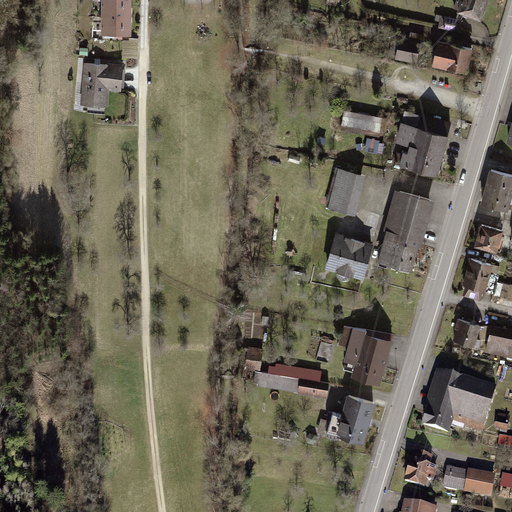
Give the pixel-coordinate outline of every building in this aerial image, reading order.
[(131,0),(104,0),(104,33),(131,33),(131,0)] [(463,0),(459,11),(481,19),(488,0),(463,0)] [(442,16),(440,27),(460,31),(462,20),(442,16)] [(410,41),(421,43),(423,43),(425,35),(412,33),(410,41)] [(140,56),(139,38),(125,39),(126,56),(140,56)] [(410,41),(401,39),(400,42),(397,57),(417,61),(421,43),(410,41)] [(390,56),(397,57),(400,42),(393,40),(390,56)] [(473,48),(440,41),(435,65),(467,72),(473,48)] [(84,54),(84,46),(74,45),(74,54),(84,54)] [(123,65),(86,63),(83,105),(106,107),(108,88),(122,89),(123,65)] [(383,118),(345,111),(342,124),(381,131),(383,118)] [(407,112),(404,123),(419,127),(448,135),(452,124),(407,112)] [(399,141),(413,145),(419,127),(404,123),(399,141)] [(413,145),(412,149),(442,157),(448,135),(419,127),(413,145)] [(442,157),(412,149),(411,152),(405,151),(405,154),(401,165),(437,175),(442,157)] [(395,163),(401,165),(405,154),(398,152),(395,163)] [(359,174),(341,169),(331,206),(348,211),(359,174)] [(511,195),(511,173),(492,169),(483,204),(508,210),(511,195)] [(401,190),(390,230),(420,239),(431,199),(401,190)] [(503,230),(482,224),(476,245),(497,251),(503,230)] [(420,239),(390,230),(388,237),(387,237),(380,261),(412,270),(420,239)] [(373,244),(337,234),(328,267),(364,277),(373,244)] [(493,264),(472,258),(464,285),(485,291),(490,274),(493,264)] [(490,274),(485,291),(495,294),(500,277),(490,274)] [(511,284),(504,282),(500,296),(507,298),(511,284)] [(481,325),(459,318),(456,328),(458,328),(454,340),(474,347),(481,325)] [(340,344),(350,347),(355,327),(345,325),(340,344)] [(511,329),(492,325),(489,340),(511,345),(510,350),(511,350),(511,329)] [(350,347),(348,353),(360,356),(366,334),(367,329),(355,327),(350,347)] [(367,329),(366,334),(391,340),(393,334),(367,329)] [(360,356),(385,362),(391,340),(366,334),(360,356)] [(380,381),(385,362),(360,356),(348,353),(347,358),(350,359),(347,368),(355,370),(354,375),(380,381)] [(321,381),(322,371),(302,368),(300,377),(302,377),(321,381)] [(260,382),(300,389),(302,377),(300,377),(262,370),(260,382)] [(455,415),(454,419),(467,423),(466,426),(484,432),(497,391),(441,373),(430,407),(455,415)] [(321,381),(302,377),(300,389),(308,391),(307,393),(327,397),(330,382),(321,381)] [(374,402),(349,395),(344,414),(334,411),(328,430),(363,440),(368,424),(370,424),(371,418),(370,417),(374,402)] [(455,415),(430,407),(424,425),(449,433),(454,419),(455,415)] [(510,421),(498,419),(497,428),(508,431),(510,421)] [(415,459),(430,464),(433,456),(417,451),(415,459)] [(415,459),(413,459),(406,481),(425,487),(427,480),(431,481),(435,470),(431,469),(432,465),(430,464),(415,459)] [(468,491),(471,473),(448,468),(445,486),(468,491)] [(491,495),(495,477),(471,473),(468,491),(491,495)] [(511,476),(505,475),(503,485),(511,487),(511,476)] [(435,511),(436,509),(406,503),(404,511),(435,511)]
